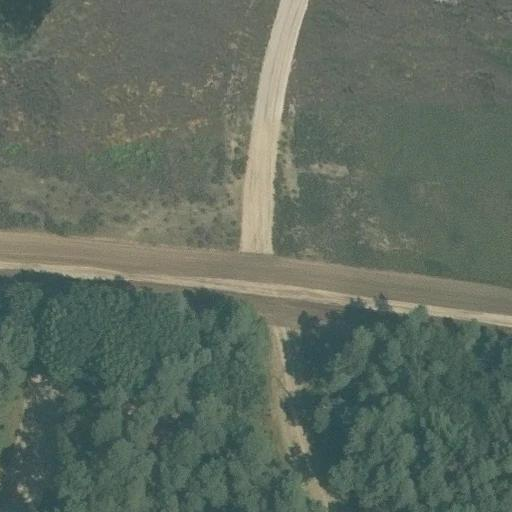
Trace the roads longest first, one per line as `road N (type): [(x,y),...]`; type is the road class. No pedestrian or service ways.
road 1 (track): [(327,511),(299,452),(260,290),(266,126),(296,0)]
road 2 (track): [(0,269),(260,290),(511,323)]
road 3 (track): [(8,511),(37,431),(51,273)]
